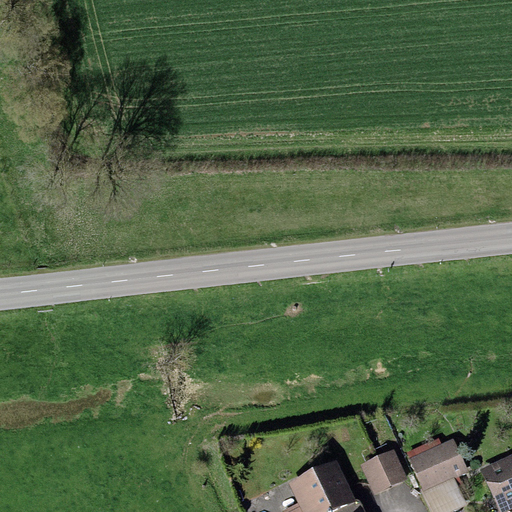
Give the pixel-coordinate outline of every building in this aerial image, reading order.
[(454,437),(408,458),(423,492),(455,477),(469,471),(454,437)] [(360,464),(374,494),(407,479),(393,449),(360,464)] [(511,453),(479,469),(498,511),(503,511),(511,508),(511,453)] [(336,460),(289,482),(298,502),(302,511),(330,511),(355,501),(336,460)] [(451,511),(468,505),(455,477),(423,492),(432,511),(451,511)] [(355,501),(330,511),(364,511),(360,501),(357,500),(355,501)] [(302,511),(298,502),(282,511),(302,511)]
